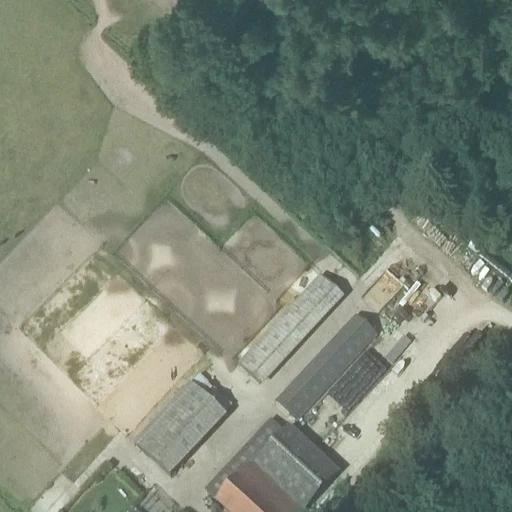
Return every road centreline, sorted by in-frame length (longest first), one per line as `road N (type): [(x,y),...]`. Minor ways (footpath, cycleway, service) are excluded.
road 1 (track): [(261,0),(228,35),(511,293)]
road 2 (unknown): [(329,511),(392,453),(511,406)]
